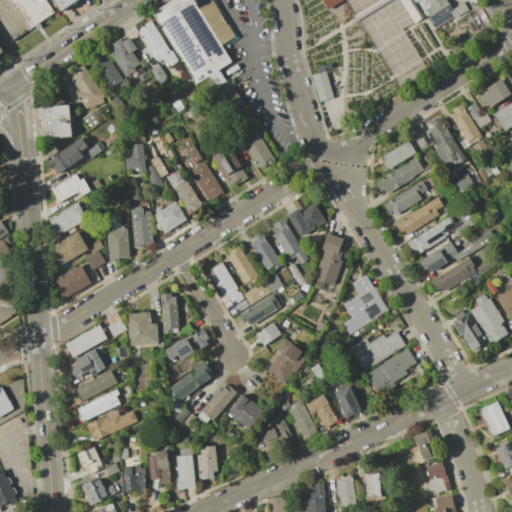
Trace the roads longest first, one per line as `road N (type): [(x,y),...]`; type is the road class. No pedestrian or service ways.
road 1 (residential): [(0,355),(301,174),(324,172)]
road 2 (tertiary): [(24,167),(53,511)]
road 3 (residential): [(324,172),(465,389)]
road 4 (residential): [(326,153),(511,41)]
road 5 (residential): [(199,511),(380,428)]
road 6 (tertiary): [(0,91),(135,0)]
road 7 (residential): [(279,0),(307,124),(326,153)]
